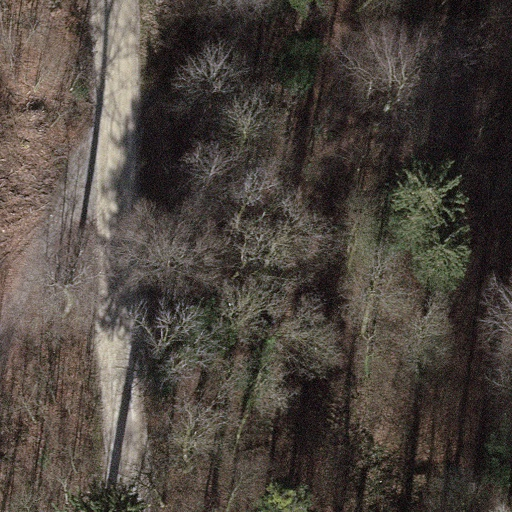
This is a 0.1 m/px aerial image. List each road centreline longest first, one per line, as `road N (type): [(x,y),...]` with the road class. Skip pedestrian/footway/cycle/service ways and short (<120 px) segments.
road 1 (track): [(132,511),(114,0)]
road 2 (track): [(122,188),(53,262),(0,356)]
